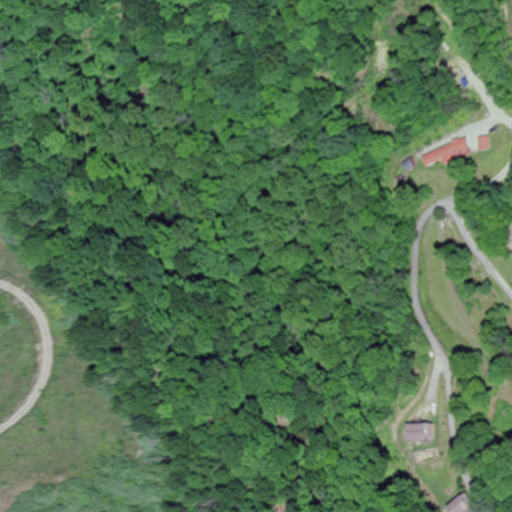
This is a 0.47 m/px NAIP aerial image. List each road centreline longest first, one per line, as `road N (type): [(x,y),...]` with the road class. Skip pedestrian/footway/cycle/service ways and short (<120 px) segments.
road 1 (residential): [(481,511),(447,450),(453,369),(409,308),(413,232),(445,204)]
road 2 (residential): [(445,204),(511,158),(473,72),(449,50)]
